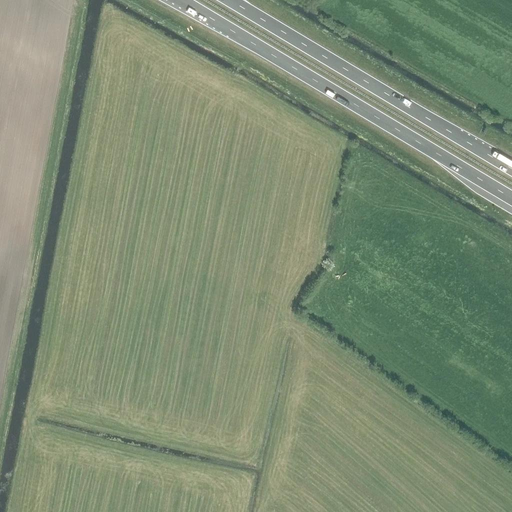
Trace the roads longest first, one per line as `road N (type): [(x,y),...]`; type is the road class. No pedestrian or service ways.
road 1 (trunk): [(179,0),(511,198)]
road 2 (trunk): [(511,169),(227,0)]
